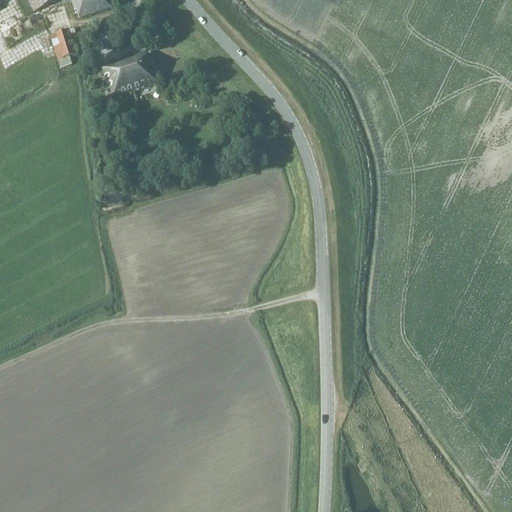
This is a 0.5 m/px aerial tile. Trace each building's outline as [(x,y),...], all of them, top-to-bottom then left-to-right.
[(57,1),(56,0),(26,0),(34,13),(57,1)] [(76,12),(79,20),(111,9),(107,0),(69,0),(74,13),(76,12)] [(75,57),(69,37),(76,36),(74,29),(66,31),(50,37),(57,62),(75,57)] [(110,91),(112,99),(157,84),(147,55),(102,70),(108,91),(110,91)] [(273,161),(281,157),(279,153),(271,157),(273,161)] [(118,197),(106,200),(108,207),(120,204),(118,197)]
